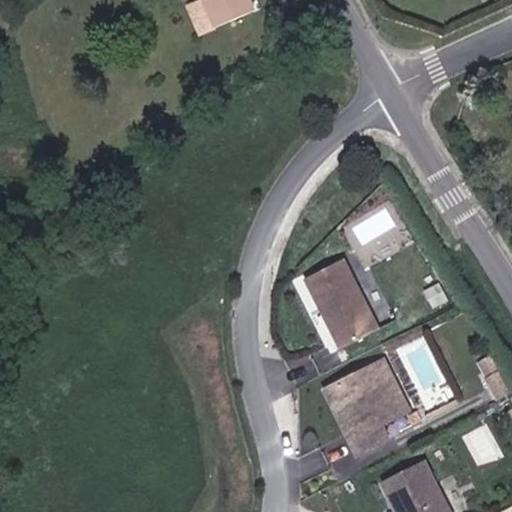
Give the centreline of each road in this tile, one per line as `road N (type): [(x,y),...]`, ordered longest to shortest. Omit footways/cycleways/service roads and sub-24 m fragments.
road 1 (residential): [(275,511),(252,342),(255,284),(269,239),(314,160),(357,119),(400,94)]
road 2 (tertiary): [(400,94),(511,289)]
road 3 (residential): [(511,38),(400,94)]
